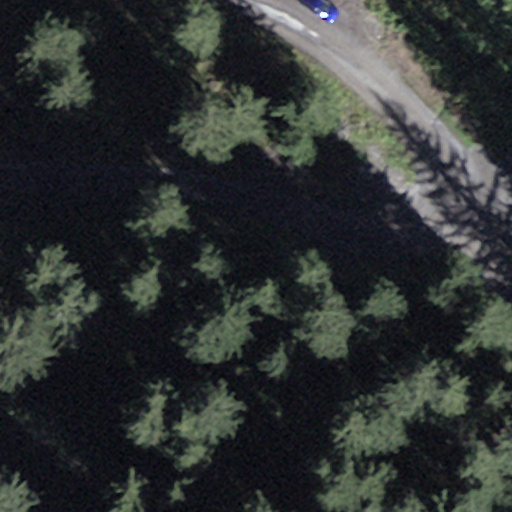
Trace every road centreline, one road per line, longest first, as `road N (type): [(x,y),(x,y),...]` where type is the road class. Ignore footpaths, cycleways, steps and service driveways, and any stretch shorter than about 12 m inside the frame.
road 1 (track): [(242,0),(345,58),(395,102),(445,173),(416,224),(396,231),(338,225),(175,177),(0,168)]
road 2 (track): [(445,173),(511,276)]
